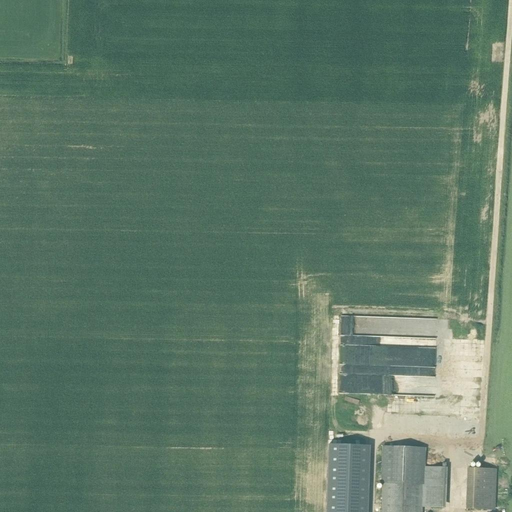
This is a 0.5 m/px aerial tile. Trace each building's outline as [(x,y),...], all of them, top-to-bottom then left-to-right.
[(460,375),(470,377),(472,367),(462,365),(460,375)] [(340,374),(339,393),(436,396),(436,390),(430,390),(430,381),(423,380),(422,389),(418,389),(418,376),(340,374)] [(477,395),(477,387),(467,386),(466,395),(477,395)] [(327,444),(324,511),(366,511),(369,446),(327,444)] [(422,511),(423,507),(444,508),(445,470),(425,469),(426,448),(382,446),(381,483),(383,483),(381,511),(422,511)] [(496,469),(467,468),(465,509),(495,510),(496,469)]
